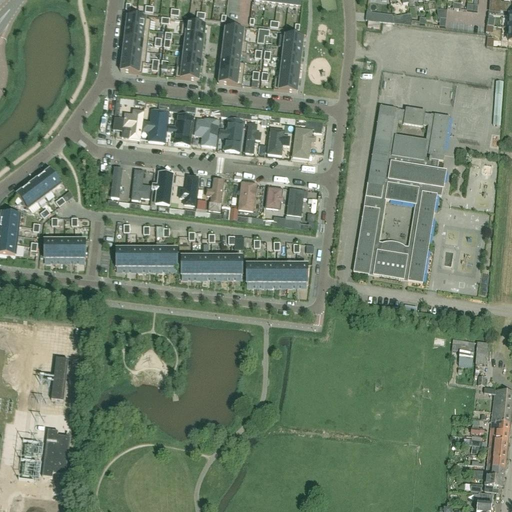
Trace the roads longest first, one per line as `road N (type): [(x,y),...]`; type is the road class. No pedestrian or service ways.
road 1 (residential): [(89,285),(99,217),(328,243)]
road 2 (residential): [(335,180),(100,152),(67,129)]
road 3 (residential): [(322,282),(318,307),(310,310),(89,285)]
road 4 (residential): [(102,81),(342,112)]
road 5 (residential): [(511,311),(322,282)]
